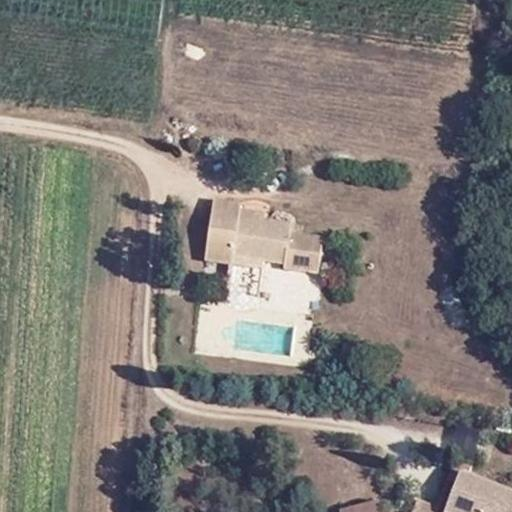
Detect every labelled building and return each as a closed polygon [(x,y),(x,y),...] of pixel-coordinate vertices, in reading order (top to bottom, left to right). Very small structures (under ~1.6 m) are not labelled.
[(235,259),(256,262),(279,266),(279,271),(312,278),(318,244),(287,238),(288,229),(237,220),(239,209),(214,204),(204,264),(233,269),(235,259)] [(255,272),(256,262),(235,259),(233,269),(255,272)] [(352,351),(336,348),(334,364),(350,368),(352,351)] [(469,468),(455,462),(448,482),(455,486),(443,511),(511,511),(511,494),(466,476),(469,468)] [(435,511),(438,508),(416,499),(411,511),(377,511),(375,502),(338,510),(338,511),(435,511)]
